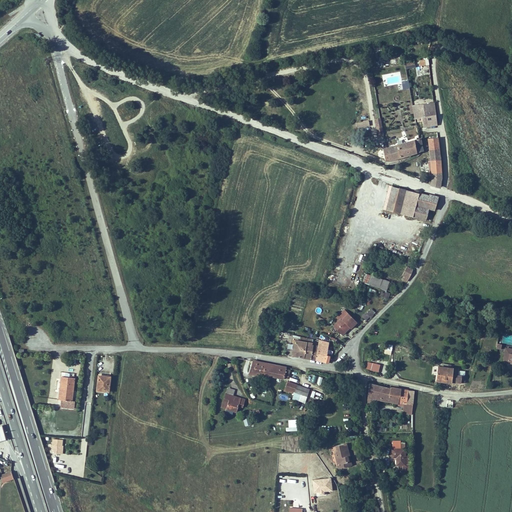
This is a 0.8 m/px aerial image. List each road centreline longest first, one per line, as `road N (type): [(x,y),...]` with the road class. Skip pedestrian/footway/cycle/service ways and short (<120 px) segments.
road 1 (unclassified): [(55,34),(136,348)]
road 2 (unclassified): [(178,96),(446,194)]
road 3 (unclassified): [(178,96),(434,44)]
road 4 (trunk): [(55,511),(0,326)]
road 5 (unclassified): [(136,348),(327,368)]
road 6 (unclassified): [(446,194),(418,268),(353,341)]
road 7 (unclassified): [(434,44),(446,194)]
road 8 (unclassified): [(365,376),(450,394),(511,390)]
road 9 (trunk): [(0,373),(42,511)]
road 10 (unclassified): [(55,34),(94,62),(178,96)]
road 11 (unclassified): [(365,376),(363,412),(382,511)]
road 12 (unknown): [(369,165),(350,283)]
